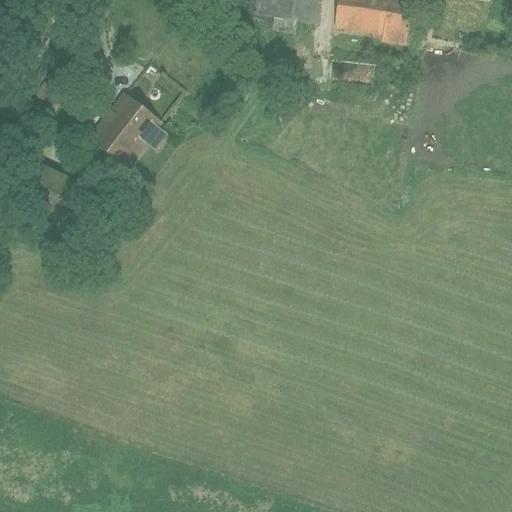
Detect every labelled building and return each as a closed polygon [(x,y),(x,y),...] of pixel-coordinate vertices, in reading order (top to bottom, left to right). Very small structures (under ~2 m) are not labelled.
[(257,0),(255,17),(276,20),(274,32),(295,35),(297,23),(315,26),(318,0),(257,0)] [(383,39),(382,43),(404,47),(412,0),(340,0),(335,30),(383,39)] [(49,122),(74,85),(54,71),(29,108),(49,122)] [(125,170),(160,125),(124,97),(89,142),(125,170)] [(21,222),(64,242),(88,192),(45,171),(21,222)]
